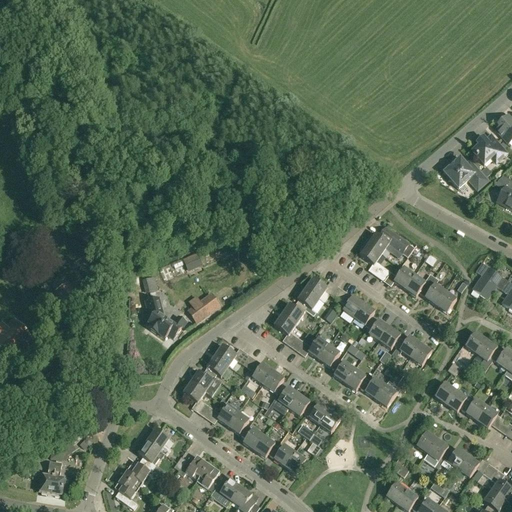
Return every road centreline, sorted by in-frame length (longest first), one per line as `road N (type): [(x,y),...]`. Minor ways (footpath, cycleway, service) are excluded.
road 1 (unclassified): [(118,406),(124,266),(117,227),(13,0)]
road 2 (residential): [(376,427),(230,323)]
road 3 (residential): [(300,511),(159,407)]
road 4 (unclassified): [(399,191),(511,89)]
road 5 (residential): [(443,343),(320,256)]
road 6 (residential): [(511,255),(399,191)]
